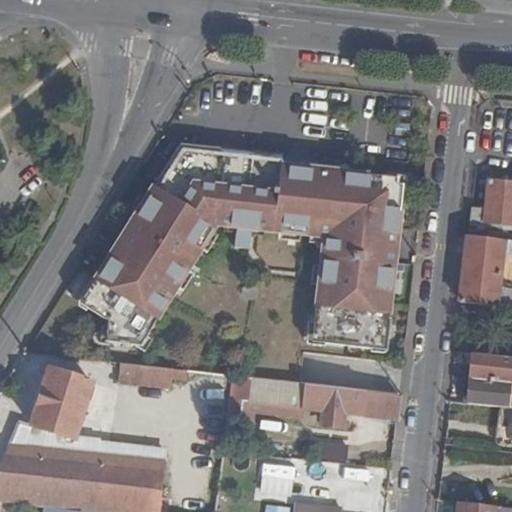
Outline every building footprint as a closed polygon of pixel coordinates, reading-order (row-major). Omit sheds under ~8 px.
[(511,146),(511,120),(488,117),(485,142),(511,146)] [(177,151),(81,308),(110,325),(110,330),(108,344),(141,348),(149,335),(174,295),(188,272),(197,256),(211,233),(215,228),(327,241),(315,343),(321,344),(320,350),(381,357),(382,351),(387,351),(405,193),(399,192),(400,186),(276,172),(277,164),(177,151)] [(488,226),(511,229),(511,187),(492,186),(489,212),(488,226)] [(473,210),(471,224),(488,226),(489,212),(473,210)] [(469,239),(511,243),(511,229),(488,226),(471,224),(469,239)] [(197,256),(204,260),(218,237),(211,233),(197,256)] [(511,243),(469,239),(462,307),(511,312),(511,243)] [(174,295),(181,299),(194,276),(188,272),(174,295)] [(147,354),(156,339),(149,335),(141,348),(108,344),(110,330),(102,330),(100,343),(100,350),(101,351),(143,356),(147,354)] [(511,361),(474,357),(472,381),(511,385),(511,361)] [(176,374),(123,368),(121,387),(173,393),(174,384),(176,374)] [(176,374),(174,384),(191,386),(192,376),(176,374)] [(5,474),(0,486),(0,506),(48,511),(162,511),(168,456),(76,446),(92,389),(51,376),(33,433),(20,429),(5,474)] [(230,417),(242,419),(244,399),(305,405),(305,412),(326,414),(324,431),(344,433),(346,416),(399,423),(402,402),(234,381),(232,397),(230,417)] [(511,387),(511,385),(472,381),(469,405),(500,408),(511,409),(511,401),(511,387)] [(511,409),(500,408),(496,449),(511,450),(511,409)] [(321,462),(349,465),(351,451),(323,448),(321,462)]
